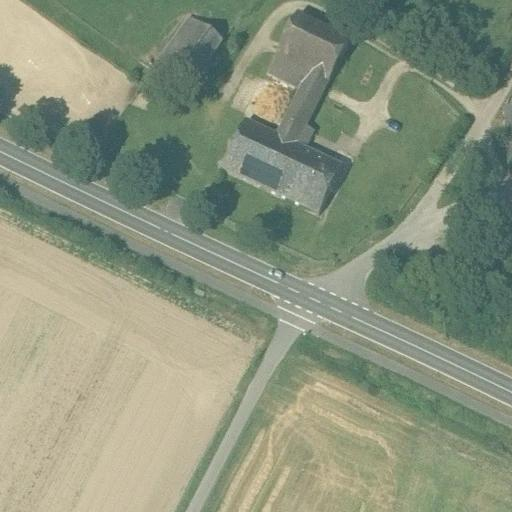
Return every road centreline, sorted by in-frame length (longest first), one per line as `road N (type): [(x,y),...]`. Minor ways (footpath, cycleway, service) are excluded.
road 1 (secondary): [(314,299),(0,146)]
road 2 (track): [(193,511),(295,316),(314,299)]
road 3 (secondary): [(511,393),(314,299)]
road 4 (unclassified): [(480,122),(397,241)]
road 5 (unclassified): [(397,241),(507,190)]
